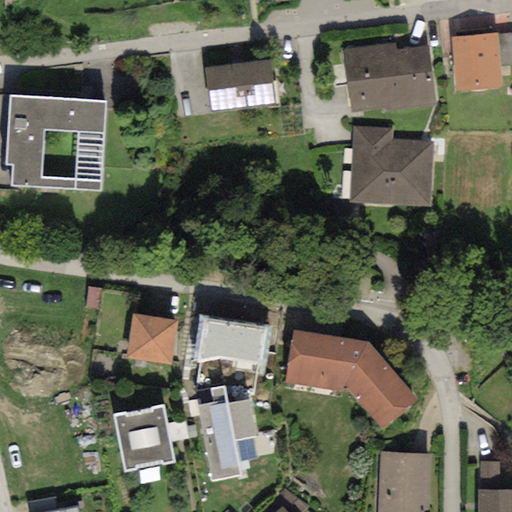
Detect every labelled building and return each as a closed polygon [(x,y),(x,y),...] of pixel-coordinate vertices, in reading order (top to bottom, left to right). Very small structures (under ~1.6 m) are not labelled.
[(511,66),(511,33),(496,34),(499,67),(511,66)] [(496,34),(451,38),(455,92),(501,88),(499,67),(496,34)] [(435,106),(427,47),(396,51),(395,45),(343,52),(351,112),(384,108),(385,113),(435,106)] [(269,62),(205,69),(209,113),(274,106),(269,62)] [(4,165),(11,166),(10,186),(100,192),(106,102),(9,95),(4,165)] [(429,207),(433,142),(392,140),(393,129),(352,126),(348,202),(429,207)] [(208,316),(199,314),(192,363),(198,364),(219,359),(265,366),(271,328),(207,319),(208,316)] [(176,321),(132,315),(125,359),(170,366),(176,321)] [(368,341),(293,331),(284,384),(342,391),(343,386),(381,430),(418,401),(368,341)] [(213,404),(197,407),(210,481),(240,476),(234,442),(256,438),(249,400),(227,404),(224,386),(210,389),(213,404)] [(163,405),(110,415),(122,473),(174,463),(163,405)] [(377,511),(429,511),(432,454),(380,452),(377,511)] [(480,461),(480,490),(497,490),(498,462),(480,461)] [(511,511),(511,490),(497,490),(480,490),(477,490),(476,511),(511,511)]
